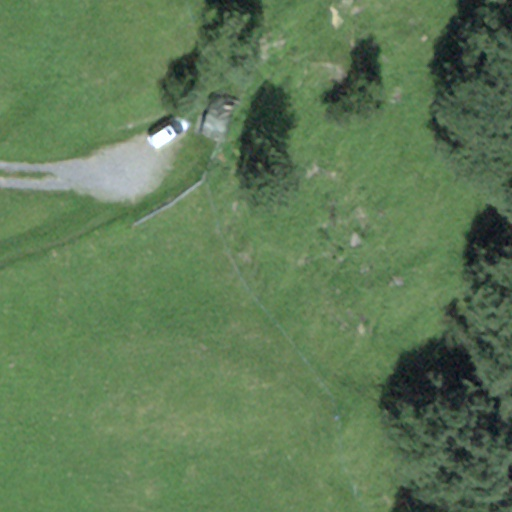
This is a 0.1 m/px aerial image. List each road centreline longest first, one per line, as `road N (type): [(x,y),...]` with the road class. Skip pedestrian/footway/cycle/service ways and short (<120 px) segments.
road 1 (track): [(167,149),(124,173),(0,172)]
road 2 (track): [(0,257),(122,193),(124,173)]
